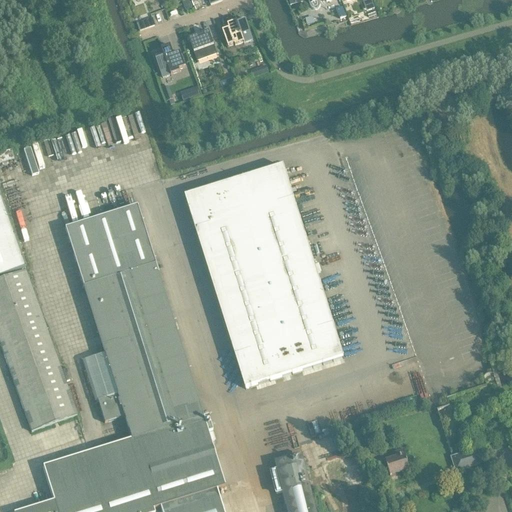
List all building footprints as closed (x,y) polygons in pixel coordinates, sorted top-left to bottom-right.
[(309,0),(310,1),(309,1),(311,7),(312,9),(315,11),(319,9),(320,6),(320,4),(319,2),(323,0),(309,0)] [(342,8),(336,11),(341,20),(346,18),(342,8)] [(235,47),(252,41),(245,20),(236,23),(228,26),(229,30),(223,32),(228,48),(235,46),(235,47)] [(197,62),(217,55),(209,33),(202,35),(203,38),(197,40),(196,37),(189,40),(197,62)] [(162,50),(163,55),(155,57),(163,79),(180,73),(179,71),(186,68),(181,53),(174,56),(171,47),(162,50)] [(189,92),(192,100),(200,97),(197,89),(189,92)] [(284,168),(186,199),(246,391),(344,360),(284,168)] [(0,200),(0,278),(25,270),(0,200)] [(53,502),(23,511),(222,511),(216,491),(224,488),(208,434),(212,433),(207,417),(203,418),(137,208),(64,231),(103,356),(82,362),(95,404),(98,402),(104,425),(123,419),(129,441),(90,454),(43,468),(53,502)] [(77,417),(25,273),(0,282),(0,345),(31,433),(77,417)] [(396,458),(386,461),(390,477),(410,471),(404,451),(395,453),(396,458)] [(481,464),(477,451),(465,455),(459,457),(453,459),(457,471),(481,464)] [(282,493),(286,511),(314,511),(300,456),(274,463),(276,471),(270,473),(276,494),(282,493)] [(332,485),(345,481),(347,488),(365,484),(358,456),(326,464),(332,485)]
